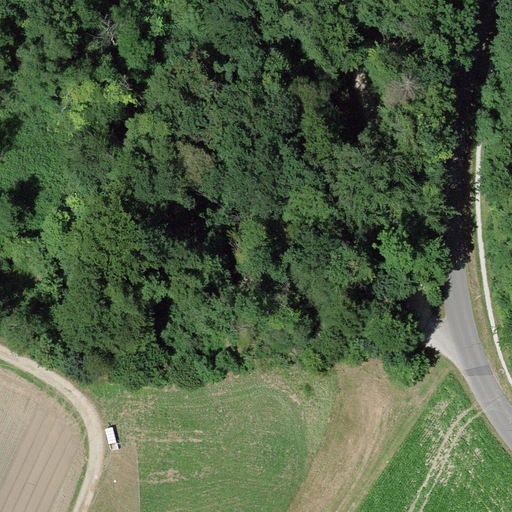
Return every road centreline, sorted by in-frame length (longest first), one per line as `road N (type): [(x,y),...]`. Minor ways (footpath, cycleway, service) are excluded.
road 1 (unclassified): [(488,0),(458,112),(451,231),(468,348),(511,421)]
road 2 (track): [(468,348),(424,336),(405,283),(351,0)]
road 3 (track): [(82,511),(97,468),(93,413),(57,379),(0,350)]
